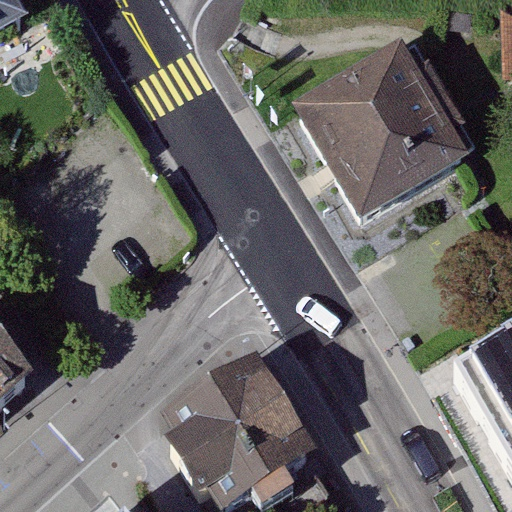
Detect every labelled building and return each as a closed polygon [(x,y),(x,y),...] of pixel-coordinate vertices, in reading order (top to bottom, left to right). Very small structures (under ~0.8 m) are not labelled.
[(3,0),(0,0),(0,48),(23,36),(3,0)] [(511,23),(502,20),(502,86),(511,86),(511,23)] [(466,173),(394,56),(286,124),(359,241),(466,173)] [(511,340),(445,384),(511,497),(511,340)] [(0,413),(34,385),(0,344),(0,413)] [(257,367),(159,431),(169,445),(161,453),(195,505),(204,499),(215,511),(243,511),(321,467),(257,367)]
